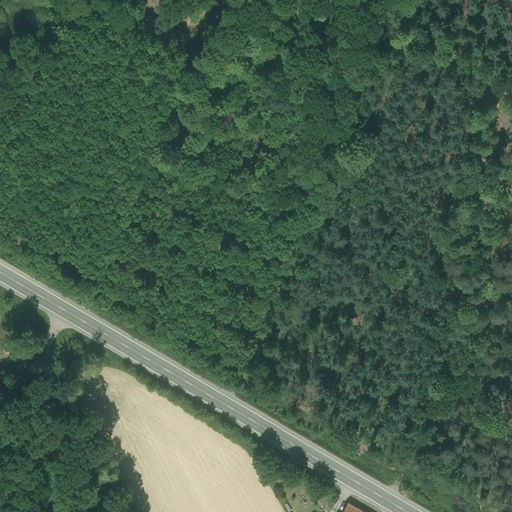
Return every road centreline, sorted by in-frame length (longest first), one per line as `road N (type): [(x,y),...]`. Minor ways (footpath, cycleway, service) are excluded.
road 1 (secondary): [(0,272),(407,511)]
road 2 (track): [(111,511),(46,365),(67,312)]
